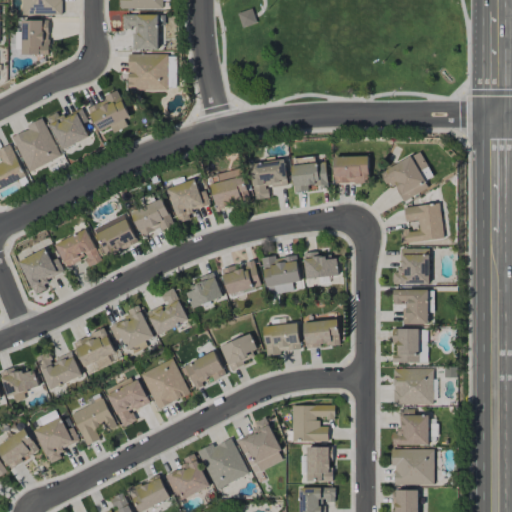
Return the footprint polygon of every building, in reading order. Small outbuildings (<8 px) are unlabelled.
[(256,23),(251,8),(237,13),(242,27),(256,23)] [(157,14),(122,15),(122,29),(132,29),(132,50),(158,49),(157,14)] [(49,20),(22,20),(21,54),(48,55),(49,20)] [(166,91),(167,55),(128,54),(128,90),(166,91)] [(176,57),(168,56),(167,87),(176,88),(176,57)] [(113,132),(127,127),(124,119),(129,117),(119,93),(87,106),(98,132),(111,127),(113,132)] [(62,150),(89,137),(83,124),(88,121),(82,108),(62,118),(59,111),(47,117),(62,150)] [(29,172),(61,157),(42,118),(27,125),(29,129),(12,137),(29,172)] [(0,189),(25,179),(11,144),(0,148),(0,159),(2,163),(0,163),(0,189)] [(394,185),(402,201),(428,188),(424,180),(432,177),(420,152),(380,171),(388,187),(394,185)] [(334,184),(368,183),(368,156),(333,157),(334,184)] [(287,185),(284,160),(250,164),(254,200),(268,198),(267,187),(287,185)] [(324,161),(290,167),(295,193),(328,187),(324,161)] [(250,200),(242,168),(218,174),(220,183),(211,185),(217,208),(250,200)] [(199,192),(195,180),(167,188),(178,223),(192,219),(190,210),(210,204),(205,190),(199,192)] [(142,237),(160,229),(161,231),(174,225),(162,199),(131,213),(142,237)] [(443,239),(441,222),(443,221),(441,203),(404,207),(405,222),(418,221),(419,230),(401,232),(402,243),(443,239)] [(127,220),(117,224),(115,219),(93,228),(106,257),(137,243),(127,220)] [(102,261),(87,230),(55,245),(66,268),(84,259),(89,267),(102,261)] [(34,295),(46,289),(43,282),(64,272),(57,258),(51,260),(46,248),(18,261),(34,295)] [(392,284),(429,284),(429,248),(399,249),(400,272),(392,272),(392,284)] [(303,253),(305,279),(338,276),(336,256),(318,257),(317,251),(303,253)] [(263,258),(266,294),(293,291),(292,283),(299,282),(296,255),(263,258)] [(228,295),(261,286),(254,262),(235,268),(234,265),(221,269),(228,295)] [(223,297),(215,275),(184,287),(192,309),(223,297)] [(158,336),(189,320),(173,288),(159,295),(164,304),(147,313),(158,336)] [(402,325),(428,324),(427,289),(392,290),(392,304),(402,304),(402,325)] [(122,337),(128,350),(154,337),(138,305),(124,312),(128,318),(109,327),(116,340),(122,337)] [(303,323),(307,349),(340,344),(336,318),(303,323)] [(266,356),(280,354),(280,352),(301,349),(297,322),(263,327),(266,356)] [(115,353),(104,328),(73,342),(87,374),(111,363),(108,356),(115,353)] [(426,363),(427,329),(392,329),(392,343),(394,343),(394,362),(426,363)] [(259,354),(250,333),(220,346),(230,367),(259,354)] [(225,374),(214,351),(183,366),(194,389),(225,374)] [(50,390),(82,376),(71,352),(51,361),(48,352),(35,358),(50,390)] [(155,409),(188,396),(175,359),(141,372),(155,409)] [(0,371),(0,373),(8,397),(39,386),(33,367),(15,373),(13,367),(0,371)] [(393,369),(394,406),(435,405),(434,379),(433,379),(432,368),(393,369)] [(106,389),(123,427),(136,421),(131,411),(149,403),(137,375),(106,389)] [(117,426),(103,398),(71,414),(87,446),(100,439),(95,430),(103,426),(106,432),(117,426)] [(292,405),(292,441),(328,441),(328,427),(319,426),(319,419),(334,419),(334,406),(292,405)] [(429,444),(428,415),(414,415),(414,409),(400,409),(400,431),(392,431),(392,445),(429,444)] [(265,417),(252,423),(255,431),(236,440),(243,454),(249,451),(259,471),(284,459),(265,417)] [(74,427),(66,430),(62,419),(35,428),(48,463),(62,458),(59,450),(79,442),(74,427)] [(39,450),(24,428),(0,444),(0,452),(10,469),(39,450)] [(248,474),(231,437),(198,452),(215,489),(248,474)] [(307,482),(332,481),(331,447),(306,447),(307,482)] [(433,449),(392,449),(393,486),(434,485),(433,449)] [(178,502),(210,486),(193,453),(180,460),(184,466),(165,476),(178,502)] [(142,511),(170,498),(158,475),(128,491),(138,511),(142,511)] [(323,511),(324,502),(335,502),(335,488),(299,487),(298,511),(323,511)] [(417,511),(417,490),(392,490),(392,511),(417,511)] [(112,509),(106,511),(131,511),(123,492),(108,499),(112,509)]
